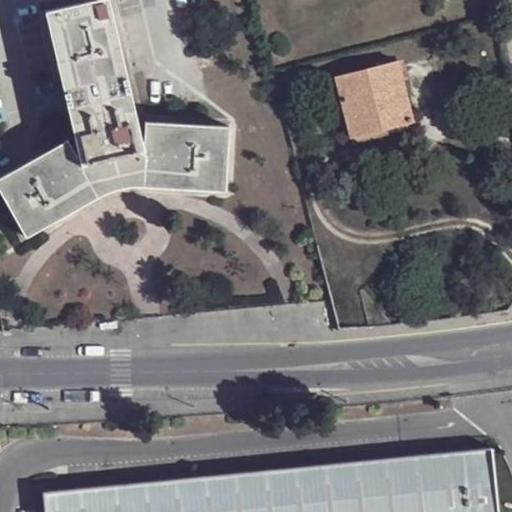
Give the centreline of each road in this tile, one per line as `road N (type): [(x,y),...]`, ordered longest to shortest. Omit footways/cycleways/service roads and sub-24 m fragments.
road 1 (tertiary): [(0,372),(386,363),(511,348)]
road 2 (unknown): [(46,0),(14,18),(19,119),(0,155)]
